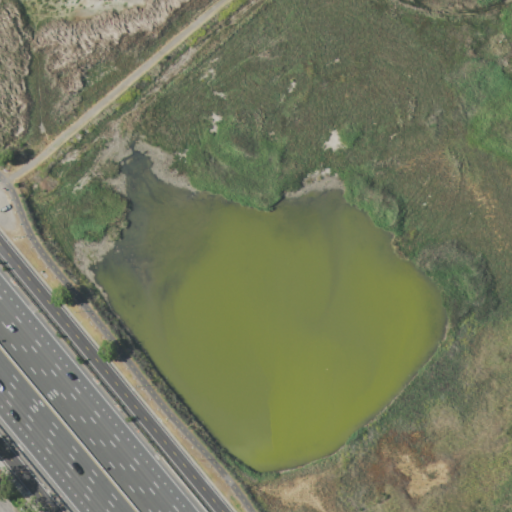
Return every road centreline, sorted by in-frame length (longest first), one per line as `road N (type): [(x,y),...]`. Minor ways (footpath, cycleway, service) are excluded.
road 1 (secondary): [(0,243),(224,511)]
road 2 (motorway): [(167,511),(0,310)]
road 3 (motorway): [(0,380),(109,511)]
